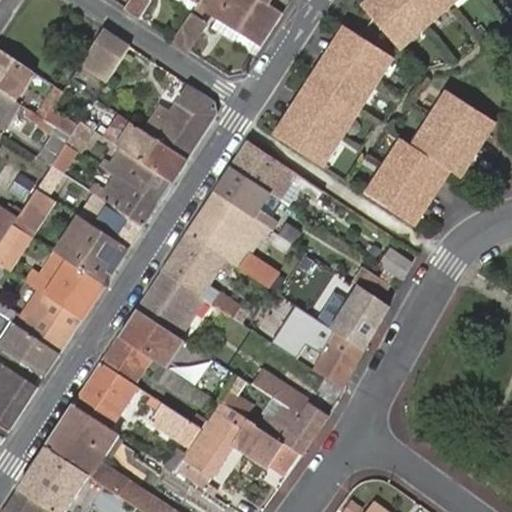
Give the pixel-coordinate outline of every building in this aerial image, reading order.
[(193,0),(194,1),(194,0),(129,0),(125,6),(139,15),(149,0),(193,0)] [(194,1),(193,0),(174,0),(188,10),(194,1)] [(209,0),(199,0),(174,39),(190,49),(206,23),(198,17),(205,7),(209,0)] [(283,12),(272,6),(263,0),(209,0),(205,7),(218,16),(263,44),(283,12)] [(372,0),(370,0),(361,8),(395,46),(419,25),(444,3),(447,0),(378,0),(375,3),(372,0)] [(447,0),(444,3),(449,9),(458,0),(447,0)] [(444,3),(419,25),(424,30),(449,9),(444,3)] [(257,52),(263,44),(218,16),(213,24),(257,52)] [(419,25),(395,46),(400,52),(424,30),(419,25)] [(281,126),(273,138),(316,165),(334,137),(351,110),(369,83),(387,55),(344,28),(337,39),(341,42),(330,58),(320,75),(315,72),(309,82),(302,93),(306,96),(295,112),(285,129),(281,126)] [(134,47),(107,29),(84,65),(111,83),(134,47)] [(0,48),(0,89),(8,95),(17,82),(22,84),(31,69),(0,48)] [(387,55),(369,83),(375,88),(393,60),(387,55)] [(369,83),(351,110),(357,115),(375,88),(369,83)] [(56,86),(38,115),(44,119),(62,89),(56,86)] [(140,129),(188,160),(219,113),(216,102),(191,86),(172,117),(156,107),(140,129)] [(0,89),(0,107),(8,95),(0,89)] [(451,96),(445,92),(427,119),(433,124),(451,96)] [(0,107),(0,124),(16,100),(8,95),(0,107)] [(494,124),(451,96),(433,124),(416,152),(448,172),(458,179),(465,168),(461,165),(472,148),(483,132),(487,135),(494,124)] [(351,110),(334,137),(340,141),(357,115),(351,110)] [(140,129),(119,115),(104,137),(116,145),(129,153),(174,183),(188,160),(140,129)] [(433,124),(427,119),(409,148),(416,152),(433,124)] [(71,136),(66,143),(77,150),(80,152),(94,131),(81,121),(71,136)] [(52,165),(66,143),(71,136),(55,126),(36,155),(52,165)] [(487,135),(483,132),(472,148),(476,151),(487,135)] [(334,137),(316,165),(322,169),(340,141),(334,137)] [(317,199),(323,191),(247,140),(231,165),(281,198),(292,181),(302,188),(317,199)] [(405,145),(399,141),(381,168),(387,172),(405,145)] [(66,143),(52,165),(62,173),(77,150),(66,143)] [(116,145),(105,161),(119,169),(129,153),(116,145)] [(441,183),(448,172),(416,152),(409,148),(405,145),(387,172),(369,200),(412,227),(419,216),(415,213),(425,197),(436,180),(441,183)] [(476,151),(472,148),(461,165),(465,168),(476,151)] [(174,183),(129,153),(119,169),(105,161),(102,167),(115,175),(159,204),(174,183)] [(281,198),(231,165),(214,191),(272,229),(279,219),(273,215),(284,200),(281,198)] [(387,172),(381,168),(363,196),(369,200),(387,172)] [(37,189),(39,185),(15,171),(5,188),(27,203),(37,189)] [(145,226),(159,204),(115,175),(105,191),(95,185),(91,192),(101,198),(145,226)] [(441,183),(436,180),(425,197),(430,199),(441,183)] [(292,181),(281,198),(284,200),(291,205),(302,188),(292,181)] [(19,216),(12,226),(32,238),(56,201),(48,196),(37,189),(27,203),(19,216)] [(272,229),(214,191),(187,233),(227,259),(248,229),(259,236),(265,239),(272,229)] [(430,199),(425,197),(415,213),(419,216),(430,199)] [(130,249),(145,226),(101,198),(85,220),(130,249)] [(0,244),(12,226),(19,216),(0,203),(0,244)] [(105,286),(130,249),(85,220),(83,219),(59,256),(105,286)] [(272,229),(292,242),(299,233),(279,219),(272,229)] [(32,238),(12,226),(0,244),(0,265),(4,268),(11,273),(32,238)] [(248,229),(227,259),(239,267),(247,255),(259,236),(248,229)] [(187,233),(163,269),(201,295),(209,284),(210,285),(227,259),(187,233)] [(403,280),(413,264),(391,249),(380,265),(384,266),(396,275),(403,280)] [(37,289),(84,320),(105,286),(59,256),(55,254),(34,287),(37,289)] [(239,267),(262,282),(269,270),(247,255),(239,267)] [(0,312),(12,321),(61,353),(84,320),(37,289),(21,313),(0,299),(0,274),(4,268),(0,265),(0,312)] [(389,286),(396,275),(384,266),(376,278),(389,286)] [(163,269),(136,308),(171,332),(182,339),(209,300),(163,269)] [(359,286),(380,300),(389,286),(376,278),(362,269),(353,283),(359,286)] [(209,284),(201,295),(209,300),(214,303),(221,293),(210,285),(209,284)] [(348,303),(332,329),(365,351),(389,306),(380,300),(359,286),(348,303)] [(221,293),(214,303),(235,317),(242,306),(221,293)] [(348,303),(333,294),(318,319),(332,329),(348,303)] [(344,389),(365,351),(332,329),(318,319),(297,306),(273,342),(299,360),(307,345),(325,355),(316,371),(344,389)] [(136,308),(119,336),(152,357),(155,359),(171,332),(136,308)] [(61,353),(12,321),(0,338),(0,348),(45,379),(61,353)] [(162,363),(164,365),(182,339),(171,332),(155,359),(162,363)] [(119,336),(101,363),(134,384),(152,357),(119,336)] [(194,386),(208,362),(186,348),(172,373),(194,386)] [(0,424),(10,431),(39,388),(3,365),(0,363),(0,424)] [(101,363),(74,404),(118,434),(120,434),(126,424),(118,419),(132,398),(140,403),(148,393),(134,384),(101,363)] [(276,401),(285,407),(300,417),(309,403),(262,372),(253,386),(276,401)] [(247,382),(240,377),(235,384),(242,388),(247,382)] [(235,384),(230,392),(236,397),(242,388),(235,384)] [(230,392),(223,403),(246,419),(253,407),(236,397),(230,392)] [(203,428),(153,396),(149,403),(160,410),(153,423),(191,447),(203,428)] [(285,407),(276,401),(266,416),(276,422),(285,407)] [(180,463),(174,471),(204,491),(209,483),(234,446),(268,468),(271,462),(289,474),(301,455),(294,451),(259,428),(246,419),(223,403),(182,464),(180,463)] [(259,428),(294,451),(301,455),(328,416),(309,403),(300,417),(285,407),(276,422),(266,416),(259,428)] [(74,404),(46,448),(100,483),(144,511),(177,511),(154,497),(151,501),(126,485),(127,483),(106,471),(105,473),(97,468),(118,434),(74,404)] [(176,447),(165,464),(174,471),(180,463),(186,453),(176,447)] [(46,448),(19,489),(51,511),(53,511),(81,511),(100,483),(46,448)] [(19,489),(3,511),(50,511),(51,511),(19,489)] [(388,511),(373,501),(365,511),(388,511)]
